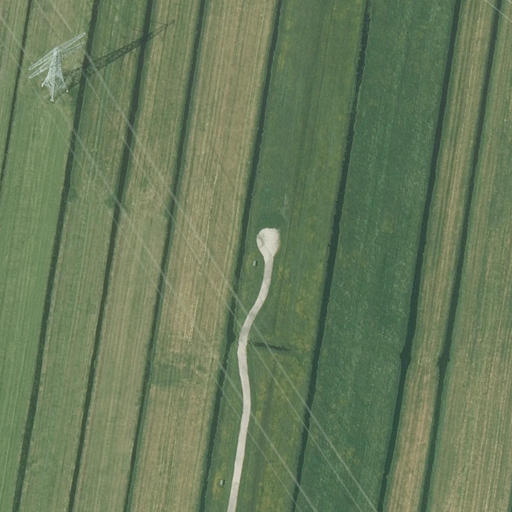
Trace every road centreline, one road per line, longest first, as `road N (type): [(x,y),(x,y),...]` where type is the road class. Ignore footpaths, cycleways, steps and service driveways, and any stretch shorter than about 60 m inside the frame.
road 1 (track): [(43,511),(120,0)]
road 2 (track): [(265,234),(269,285),(249,312),(229,511)]
